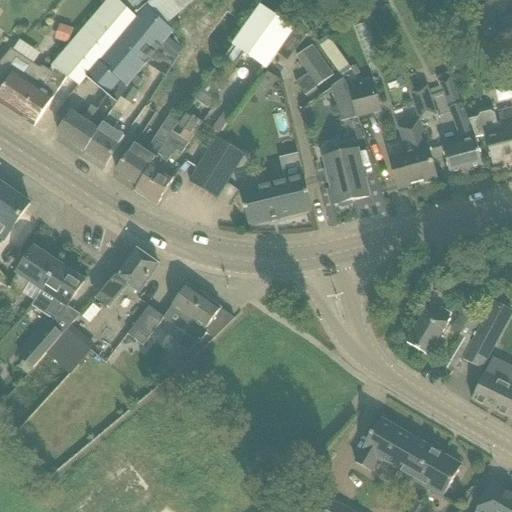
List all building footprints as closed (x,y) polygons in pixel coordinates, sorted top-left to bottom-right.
[(79,87),(87,77),(100,63),(136,18),(115,0),(110,0),(52,67),(56,70),(54,74),(50,72),(19,117),(34,127),(67,78),(79,87)] [(294,30),(260,6),(232,45),(266,70),(294,30)] [(148,7),(136,18),(100,63),(87,77),(108,95),(98,110),(92,106),(82,121),(72,114),(59,135),(86,153),(112,112),(121,98),(136,77),(147,65),(165,45),(174,34),(148,7)] [(296,31),(291,38),(300,45),(303,41),(305,38),(296,31)] [(17,41),(12,48),(30,60),(35,53),(17,41)] [(165,45),(147,65),(165,78),(179,57),(165,45)] [(332,77),(311,47),(297,57),(309,73),(296,83),(305,96),(332,77)] [(0,93),(0,103),(19,117),(50,72),(44,68),(39,68),(13,51),(0,65),(0,82),(5,86),(0,93)] [(474,139),(461,104),(450,78),(454,77),(452,72),(438,77),(440,82),(438,83),(449,108),(462,142),(443,147),(445,157),(450,176),(483,167),(475,138),(474,139)] [(268,73),(247,103),(257,110),(278,80),(268,73)] [(136,77),(121,98),(132,105),(140,93),(135,90),(142,81),(136,77)] [(357,118),(349,90),(345,79),(332,88),(342,122),(357,118)] [(374,84),(349,90),(357,118),(381,112),(374,84)] [(437,116),(427,86),(410,92),(420,121),(437,116)] [(201,93),(195,101),(208,109),(214,101),(201,93)] [(511,109),(506,111),(499,113),(501,123),(497,124),(495,115),(492,112),(481,115),(479,118),(470,120),(477,138),(486,136),(490,154),(488,154),(489,159),(491,159),(493,165),(511,160),(511,109)] [(106,166),(117,150),(125,137),(114,131),(122,118),(112,112),(86,153),(106,166)] [(186,113),(180,120),(165,146),(138,187),(134,192),(157,206),(174,179),(162,171),(175,151),(182,155),(202,124),(186,113)] [(117,174),(138,187),(165,146),(180,120),(171,114),(155,138),(146,151),(136,144),(128,157),(117,174)] [(418,122),(406,126),(399,129),(408,154),(389,159),(398,190),(437,179),(431,160),(428,146),(418,122)] [(217,139),(190,182),(218,199),(244,156),(217,139)] [(364,178),(357,150),(356,150),(353,141),(339,145),(341,155),(324,159),(327,170),(324,171),(327,184),(330,184),(332,191),(329,192),(332,207),(339,205),(339,208),(346,208),(352,204),(352,202),(369,198),(364,178)] [(249,227),(281,219),(313,212),(304,177),(240,192),(249,227)] [(12,230),(24,213),(30,205),(0,183),(0,238),(3,241),(12,230)] [(8,290),(18,297),(20,299),(31,283),(43,291),(59,266),(34,250),(18,274),(8,290)] [(136,251),(118,276),(117,278),(116,277),(97,298),(109,310),(126,290),(122,287),(125,283),(140,294),(158,267),(159,266),(136,250),(135,251),(136,251)] [(59,266),(43,291),(57,300),(47,316),(57,323),(73,300),(84,283),(59,266)] [(176,302),(171,308),(186,318),(177,330),(185,335),(177,346),(189,354),(204,333),(214,340),(234,320),(187,286),(176,302)] [(453,372),(471,341),(470,341),(485,315),(467,305),(452,330),(462,336),(445,366),(453,372)] [(150,307),(128,336),(135,341),(143,348),(164,321),(165,319),(164,318),(150,307)] [(450,320),(429,307),(407,345),(428,357),(450,320)] [(34,370),(46,356),(63,336),(48,324),(19,357),(34,370)] [(501,335),(482,325),(463,360),(482,371),(501,335)] [(509,419),(511,412),(511,368),(492,359),(472,401),(509,419)] [(443,499),(451,485),(461,467),(380,420),(362,452),(363,452),(356,464),(370,472),(377,460),(443,499)] [(261,479),(278,458),(266,448),(249,469),(261,479)] [(511,511),(511,496),(493,485),(477,511),(511,511)] [(353,511),(334,501),(327,511),(353,511)]
